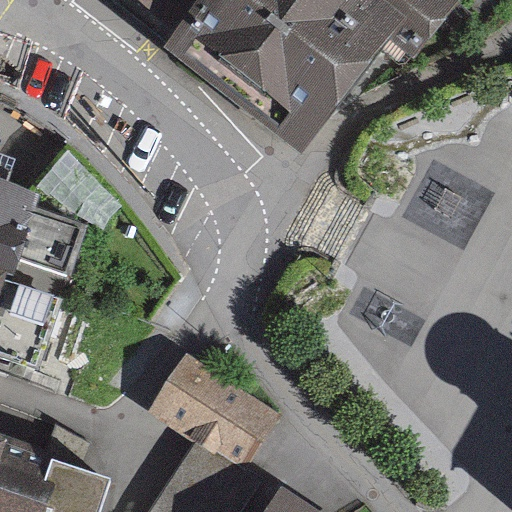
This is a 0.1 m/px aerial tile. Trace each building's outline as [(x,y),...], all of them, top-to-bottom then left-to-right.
[(145,0),(178,27),(200,0),(145,0)] [(224,0),(207,18),(310,113),(404,13),(390,0),(224,0)] [(207,18),(190,37),(293,132),(310,113),(207,18)] [(0,263),(7,266),(32,188),(0,177),(0,263)] [(270,413),(193,364),(165,407),(242,456),(270,413)] [(0,437),(0,511),(98,511),(111,476),(0,437)] [(229,511),(247,487),(199,453),(157,511),(229,511)]
